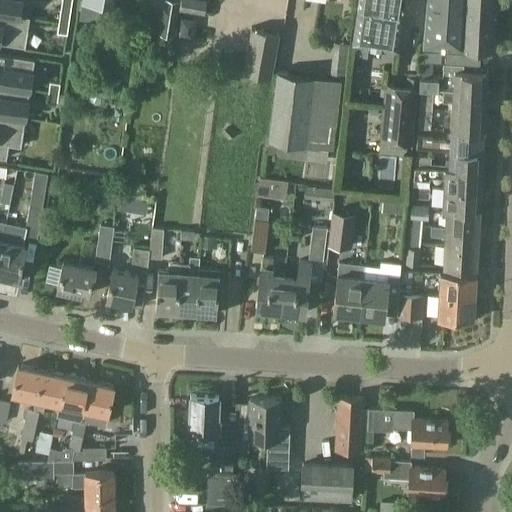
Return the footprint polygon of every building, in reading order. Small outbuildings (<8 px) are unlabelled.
[(175,0),(164,0),(159,34),(174,36),(179,1),(175,0)] [(204,14),(207,2),(197,0),(182,0),(181,11),(204,14)] [(398,50),(404,12),(405,0),(358,0),(358,5),(352,44),(398,50)] [(489,48),(490,0),(427,0),(424,45),(462,47),(489,48)] [(70,14),(60,12),(58,22),(69,24),(70,14)] [(40,24),(0,16),(0,39),(36,46),(40,24)] [(69,24),(58,22),(57,33),(67,34),(69,24)] [(271,78),(278,33),(250,29),(243,74),(271,78)] [(36,46),(0,39),(0,66),(32,72),(36,46)] [(345,79),(349,45),(333,43),(329,78),(276,71),(267,149),(330,157),(340,79),(345,79)] [(447,53),(447,61),(477,63),(478,55),(447,53)] [(463,65),(450,64),(443,64),(442,76),(436,76),(436,79),(421,78),(420,88),(432,88),(453,90),(487,92),(488,72),(463,71),(463,65)] [(32,72),(0,66),(0,103),(11,106),(13,93),(28,96),(32,72)] [(60,83),(50,81),(48,92),(58,93),(60,83)] [(412,144),(417,86),(385,83),(380,141),(412,144)] [(431,108),(432,88),(420,88),(418,107),(430,108),(431,108)] [(485,111),(487,92),(453,90),(452,109),(485,111)] [(58,93),(48,92),(47,102),(57,103),(58,93)] [(428,127),(430,108),(418,107),(417,127),(428,127)] [(484,131),(485,111),(452,109),(451,129),(484,131)] [(483,150),(484,131),(451,129),(451,139),(431,138),(431,135),(418,134),(417,146),(450,148),(483,150)] [(482,170),(483,150),(450,148),(449,160),(444,160),(444,164),(429,163),(430,156),(414,155),(413,166),(482,170)] [(380,175),(403,176),(404,157),(380,156),(380,175)] [(481,190),(482,170),(413,166),(412,177),(428,178),(428,175),(442,176),(441,187),(481,190)] [(36,238),(47,175),(35,173),(24,236),(36,238)] [(130,185),(129,193),(146,195),(146,187),(130,185)] [(306,185),(304,198),(314,199),(316,186),(306,185)] [(429,199),(429,186),(412,185),(411,198),(429,199)] [(480,209),(481,190),(441,187),(440,207),(447,207),(480,209)] [(356,191),(334,188),(334,189),(333,201),(328,243),(350,246),(356,191)] [(120,194),(117,209),(132,211),(134,196),(120,194)] [(394,199),(393,212),(403,213),(404,200),(394,199)] [(426,219),(427,206),(410,205),(409,218),(426,219)] [(478,229),(480,209),(447,207),(446,227),(478,229)] [(263,251),(267,221),(255,220),(250,250),(263,251)] [(109,262),(114,227),(99,225),(97,244),(82,240),(78,262),(63,258),(56,288),(88,294),(95,260),(109,262)] [(322,258),(326,227),(312,226),(309,256),(322,258)] [(477,248),(478,229),(446,227),(445,246),(477,248)] [(152,229),(150,250),(149,256),(162,258),(164,230),(152,229)] [(1,239),(0,241),(0,275),(18,279),(25,244),(1,239)] [(476,268),(477,248),(445,246),(443,266),(476,268)] [(149,256),(150,250),(134,248),(131,271),(112,267),(106,298),(131,304),(142,306),(149,256)] [(418,270),(420,249),(406,248),(405,269),(418,270)] [(195,311),(198,272),(199,257),(189,257),(188,271),(179,271),(176,310),(195,311)] [(280,310),(284,274),(272,272),(274,258),(262,257),(256,308),(280,310)] [(284,274),(280,310),(304,313),(310,263),(297,261),(296,275),(284,274)] [(339,261),(333,312),(358,315),(363,276),(364,264),(339,261)] [(176,310),(179,271),(179,263),(169,262),(169,270),(158,269),(156,309),(176,310)] [(363,276),(358,315),(384,318),(386,301),(397,302),(399,265),(391,264),(389,279),(363,276)] [(198,272),(195,311),(217,313),(219,274),(198,272)] [(439,294),(474,296),(476,274),(440,272),(439,294)] [(397,316),(410,317),(411,294),(399,293),(397,316)] [(422,317),(423,295),(411,294),(410,317),(422,317)] [(473,320),(474,296),(439,294),(438,318),(473,320)] [(36,398),(43,370),(18,365),(12,393),(36,398)] [(59,403),(66,375),(43,370),(36,398),(59,403)] [(82,408),(88,380),(66,375),(59,403),(82,408)] [(88,380),(82,408),(107,413),(113,386),(88,380)] [(218,432),(218,417),(216,417),(217,396),(187,395),(186,431),(218,432)] [(361,441),(363,406),(363,397),(339,395),(336,449),(360,450),(361,441)] [(280,425),(281,398),(250,397),(250,401),(236,401),(234,448),(248,449),(248,436),(269,437),(268,468),(290,468),(291,425),(280,425)] [(363,406),(361,441),(374,442),(376,422),(391,423),(391,427),(413,428),(412,442),(413,442),(412,453),(425,454),(425,443),(447,445),(448,418),(414,417),(414,408),(363,406)] [(36,425),(39,411),(29,409),(26,423),(36,425)] [(83,435),(87,421),(76,418),(72,433),(83,435)] [(33,439),(36,425),(26,423),(24,437),(33,439)] [(79,450),(83,435),(72,433),(68,447),(79,450)] [(37,440),(34,450),(48,453),(50,447),(50,443),(37,440)] [(61,450),(61,461),(71,461),(74,450),(61,450)] [(444,494),(445,468),(410,465),(411,458),(365,455),(365,469),(384,470),(383,477),(410,479),(409,492),(444,494)] [(52,457),(17,457),(18,476),(53,475),(52,457)] [(352,500),(354,465),(301,463),(300,498),(352,500)] [(85,498),(114,497),(114,472),(85,472),(85,498)] [(233,502),(233,475),(207,474),(206,502),(233,502)] [(85,511),(114,511),(114,497),(85,498),(73,498),(73,497),(53,498),(53,507),(53,509),(85,508),(85,511)] [(0,510),(25,510),(25,498),(0,498),(0,510)]
